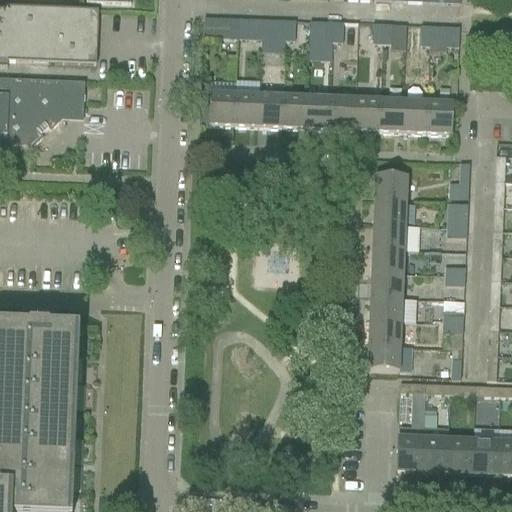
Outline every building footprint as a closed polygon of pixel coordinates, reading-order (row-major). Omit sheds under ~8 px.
[(85,0),(85,6),(130,8),(130,0),(85,0)] [(405,0),(406,7),(430,8),(430,0),(405,0)] [(430,0),(430,8),(459,9),(458,0),(430,0)] [(97,15),(0,10),(0,71),(6,72),(6,65),(95,69),(97,15)] [(228,43),(235,44),(236,23),(228,23),(228,43)] [(236,23),(235,44),(246,44),(247,24),(236,23)] [(262,25),(261,58),(283,59),(283,46),(284,26),(262,25)] [(284,26),(283,46),(294,46),(294,26),(284,26)] [(323,48),(332,48),(333,28),(324,28),(323,48)] [(333,28),(332,48),(341,48),(342,28),(333,28)] [(371,50),(380,50),(381,30),(372,30),(371,50)] [(381,30),(380,50),(389,51),(390,30),(381,30)] [(429,32),(420,32),(419,52),(428,52),(429,32)] [(458,34),(449,33),(448,53),(457,53),(458,34)] [(82,126),(84,88),(84,87),(0,83),(0,154),(29,155),(32,151),(42,142),(40,139),(47,133),(49,135),(67,119),(80,120),(81,126),(82,126)] [(207,130),(231,132),(232,99),(208,98),(207,130)] [(231,132),(255,133),(257,100),(232,99),(231,132)] [(255,133),(279,134),(281,101),(257,100),(255,133)] [(279,134),(303,135),(305,102),(281,101),(279,134)] [(303,135),(328,136),(329,103),(305,102),(303,135)] [(328,136),(352,137),(353,105),(329,103),(328,136)] [(352,137),(376,138),(378,106),(353,105),(352,137)] [(376,138),(400,139),(402,107),(378,106),(376,138)] [(400,139),(425,141),(426,108),(402,107),(400,139)] [(426,108),(425,141),(449,142),(450,110),(450,109),(426,108)] [(494,161),(493,187),(503,187),(504,162),(494,161)] [(457,189),(466,189),(467,168),(458,168),(457,189)] [(373,181),(372,205),(404,206),(405,182),(373,181)] [(492,196),(492,212),(502,212),(502,196),(492,196)] [(372,205),(371,229),(403,231),(404,206),(372,205)] [(492,212),(491,227),(501,227),(502,212),(492,212)] [(445,225),(445,233),(464,233),(465,226),(445,225)] [(371,229),(370,254),(402,255),(417,256),(418,231),(403,231),(371,229)] [(445,233),(445,243),(464,244),(464,233),(445,233)] [(490,246),(490,261),(500,262),(500,246),(490,246)] [(370,254),(370,278),(401,279),(402,255),(370,254)] [(490,261),(489,277),(499,277),(500,262),(490,261)] [(256,289),(296,288),(295,265),(281,266),(281,270),(256,271),(256,289)] [(442,273),(442,281),(462,282),(463,274),(442,273)] [(370,278),(369,302),(400,304),(401,279),(370,278)] [(462,282),(442,281),(441,291),(462,292),(462,282)] [(488,296),(488,311),(498,312),(498,296),(488,296)] [(369,302),(368,327),(399,328),(400,304),(369,302)] [(488,311),(487,327),(497,327),(498,312),(488,311)] [(440,321),(440,329),(460,330),(461,322),(440,321)] [(368,327),(367,351),(398,352),(399,328),(368,327)] [(460,330),(440,329),(439,339),(460,340),(460,330)] [(0,511),(65,511),(73,333),(47,332),(47,331),(27,330),(27,332),(0,330),(0,511)] [(486,345),(486,361),(495,361),(496,346),(486,345)] [(367,351),(366,376),(367,376),(395,377),(397,377),(410,377),(411,353),(398,352),(367,351)] [(486,361),(485,376),(495,377),(495,361),(486,361)] [(449,385),(458,385),(459,366),(450,365),(449,385)] [(399,389),(398,398),(414,399),(414,389),(399,389)] [(434,390),(434,400),(449,400),(450,391),(434,390)] [(450,391),(449,400),(465,401),(465,391),(450,391)] [(484,392),(483,402),(499,402),(499,393),(484,392)] [(511,393),(499,393),(499,402),(511,402),(511,393)] [(398,429),(396,475),(421,476),(422,445),(424,409),(410,408),(409,430),(398,429)] [(421,476),(446,477),(447,446),(422,445),(421,476)] [(446,477),(471,478),(472,447),(447,446),(446,477)] [(471,478),(495,479),(497,448),(472,447),(471,478)] [(495,479),(511,479),(511,448),(497,448),(495,479)]
